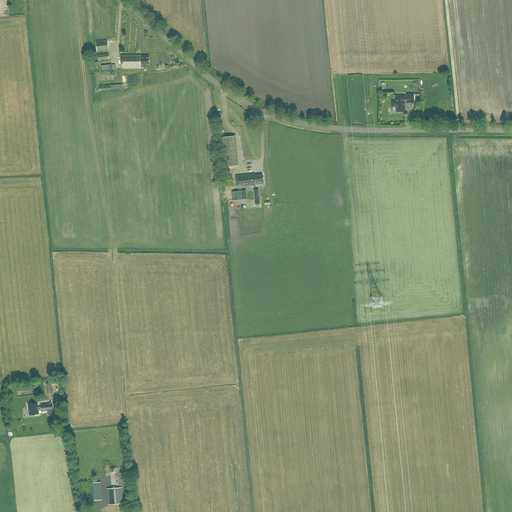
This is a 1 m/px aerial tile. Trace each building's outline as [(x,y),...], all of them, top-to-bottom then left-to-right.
[(97,52),(108,50),(107,40),(95,42),(97,52)] [(141,67),(149,67),(148,56),(140,56),(140,55),(121,55),(121,68),(141,68),(141,67)] [(413,103),(413,94),(406,95),(406,97),(396,97),(396,96),(395,96),(395,101),(392,102),(392,106),(393,106),(396,106),(396,112),(405,112),(404,102),(406,102),(406,103),(413,103)] [(235,136),(221,138),(224,167),(238,166),(235,136)] [(237,187),(256,185),(255,181),(258,181),(257,175),(255,176),(255,174),(236,176),(237,187)] [(255,181),(256,185),(264,184),(263,175),(257,175),(258,181),(255,181)] [(232,200),(241,199),(240,191),(231,192),(232,200)] [(52,410),(52,404),(40,405),(41,408),(38,408),(39,411),(41,411),(41,412),(47,411),(48,415),(52,414),(52,410)] [(108,504),(123,503),(121,487),(106,489),(108,504)]
